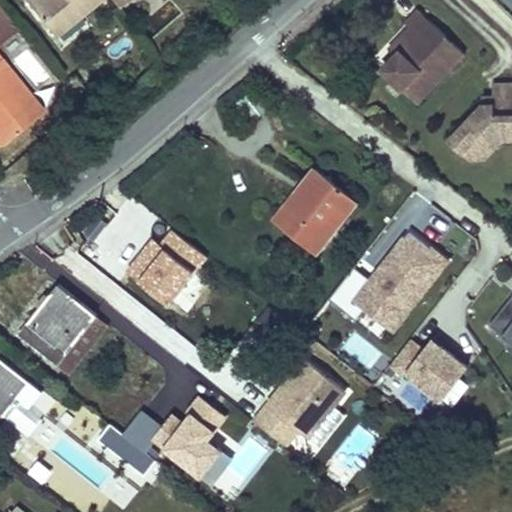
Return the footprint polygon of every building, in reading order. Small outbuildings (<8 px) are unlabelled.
[(35,0),(29,5),(53,34),(96,0),(35,0)] [(0,30),(11,21),(0,7),(0,30)] [(385,65),(419,98),(464,53),(419,9),(405,23),(409,27),(416,33),(400,50),(385,65)] [(0,41),(17,28),(11,21),(0,30),(0,127),(8,137),(43,108),(0,55),(0,41)] [(393,43),(400,50),(416,33),(409,27),(393,43)] [(73,75),(63,82),(78,100),(87,93),(73,75)] [(511,82),(491,83),(492,103),(492,111),(481,112),(477,112),(449,141),(461,154),(479,136),(493,149),(502,140),(511,139),(511,82)] [(245,98),(256,117),(272,107),(261,89),(245,98)] [(492,111),(492,103),(481,104),(481,112),(492,111)] [(316,166),(304,181),(310,186),(281,222),(315,251),(357,199),(316,166)] [(304,181),(274,217),(281,222),(310,186),(304,181)] [(411,227),(354,301),(398,330),(453,261),(411,227)] [(58,284),(17,335),(55,363),(56,362),(68,370),(105,325),(92,317),(96,312),(58,284)] [(511,297),(491,324),(511,340),(511,297)] [(349,333),(341,348),(369,362),(377,347),(349,333)] [(411,338),(393,363),(444,400),(469,365),(432,338),(425,348),(411,338)] [(302,357),(300,359),(343,392),(344,390),(302,357)] [(0,414),(1,416),(29,381),(0,358),(0,414)] [(300,359),(283,382),(324,414),(343,392),(300,359)] [(283,382),(253,419),(285,444),(297,430),(306,437),(324,414),(283,382)] [(109,423),(98,437),(128,459),(131,457),(148,469),(155,460),(109,423)]
